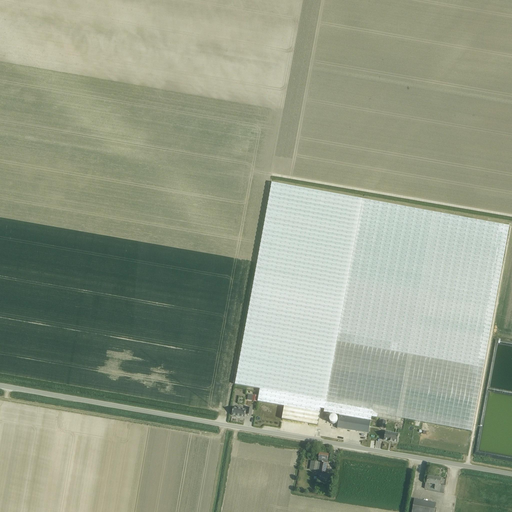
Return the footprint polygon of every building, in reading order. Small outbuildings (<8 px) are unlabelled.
[(472,431),(495,305),(509,226),(272,183),(235,385),(260,390),(258,402),(284,407),(282,420),(318,426),(321,409),(324,410),(324,413),(339,415),(337,429),(369,434),(372,417),(400,422),(401,418),(472,431)] [(233,408),(232,416),(245,418),(245,414),(246,415),(251,416),(252,409),(248,408),(247,411),(246,411),(246,410),(242,409),(242,408),(238,407),(238,409),(233,408)] [(329,420),(329,421),(330,421),(330,422),(330,423),(331,423),(332,424),(333,424),(334,424),(335,424),(336,424),(336,423),(337,423),(337,422),(338,421),(338,420),(338,419),(337,418),(337,417),(336,417),(336,416),(335,416),(334,416),(333,416),(332,416),(331,417),(330,417),(330,418),(330,419),(329,419),(329,420)] [(386,432),(384,441),(388,441),(388,442),(393,443),(393,442),(397,443),(399,434),(386,432)] [(319,453),(319,458),(318,461),(321,462),(321,463),(310,461),(309,470),(326,473),(327,464),(328,460),(329,455),(319,453)] [(439,486),(440,479),(433,477),(428,477),(427,483),(426,483),(424,489),(428,490),(430,484),(432,484),(435,485),(434,489),(437,490),(438,485),(439,486)] [(434,511),(436,504),(414,500),(412,511),(434,511)]
